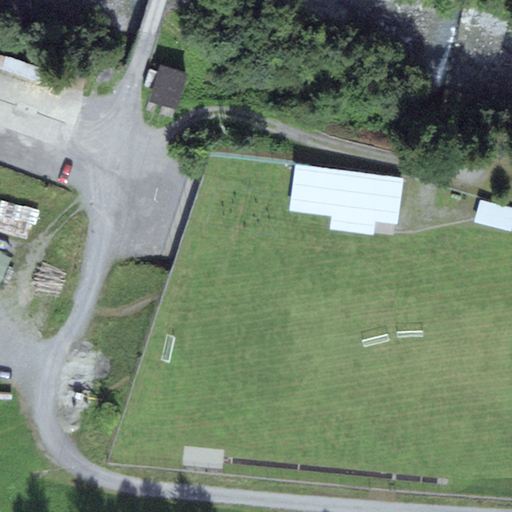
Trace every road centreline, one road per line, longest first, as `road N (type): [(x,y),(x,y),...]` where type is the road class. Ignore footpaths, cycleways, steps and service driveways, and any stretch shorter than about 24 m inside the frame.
road 1 (track): [(114,175),(39,250),(0,343)]
road 2 (track): [(114,175),(0,135)]
